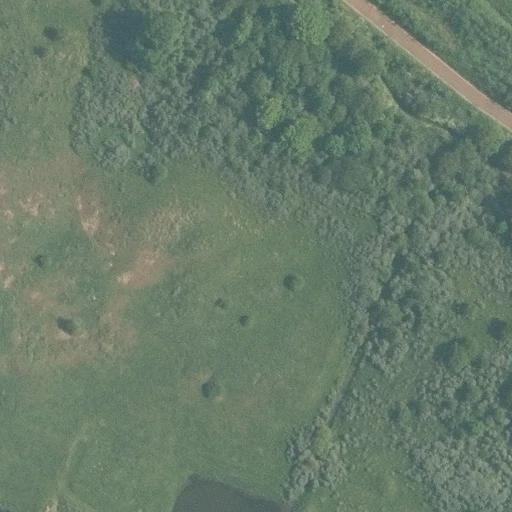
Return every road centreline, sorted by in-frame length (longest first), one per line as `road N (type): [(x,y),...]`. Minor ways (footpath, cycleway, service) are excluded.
road 1 (unknown): [(511,177),(409,114),(342,32),(293,0)]
road 2 (residential): [(511,125),(352,0)]
